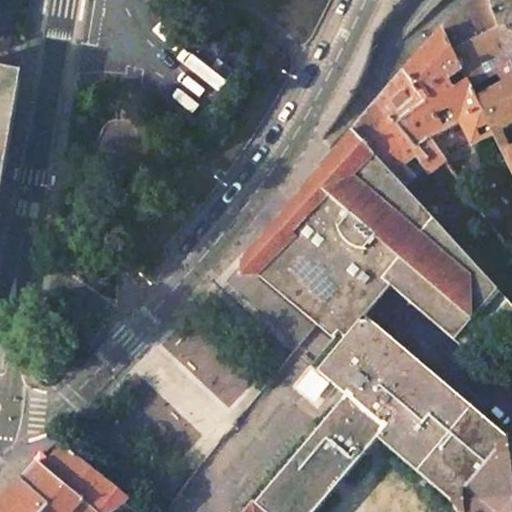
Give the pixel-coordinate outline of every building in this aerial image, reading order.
[(0,0),(0,191),(3,178),(19,78),(18,78),(0,73),(0,0)] [(457,17),(443,33),(463,73),(468,83),(470,88),(500,74),(500,76),(500,79),(500,80),(503,83),(505,84),(506,84),(506,86),(477,102),(494,136),(511,172),(511,148),(509,149),(501,133),(511,126),(511,67),(489,0),(479,0),(473,6),(457,17)] [(511,0),(489,0),(511,67),(511,0)] [(479,143),(494,136),(477,102),(470,88),(468,83),(455,95),(450,82),(463,73),(443,33),(424,53),(406,74),(426,106),(398,127),(415,148),(429,139),(460,123),(472,146),(479,143)] [(406,74),(379,103),(398,127),(426,106),(406,74)] [(410,151),(415,148),(398,127),(379,103),(366,117),(349,131),(388,167),(398,159),(410,151)] [(388,167),(349,131),(295,198),(291,202),(295,206),(307,216),(314,208),(325,217),(317,226),(382,280),(446,339),(491,287),(498,279),(405,185),(388,167)] [(410,151),(428,174),(446,162),(429,139),(415,148),(410,151)] [(415,177),(398,159),(388,167),(405,185),(415,177)] [(370,293),(382,280),(317,226),(307,216),(295,206),(283,220),(370,293)] [(370,293),(283,220),(274,230),(257,250),(249,252),(244,256),(241,261),(240,266),(242,271),(245,273),(248,275),(251,275),(256,275),(260,273),(263,270),(286,289),(283,293),(313,319),(317,322),(334,336),(370,293)] [(434,377),(436,375),(431,371),(429,373),(364,318),(320,373),(348,396),(256,504),(254,503),(246,511),(511,511),(511,443),(511,442),(489,423),(492,419),(488,416),(484,420),(461,399),(464,396),(460,393),(457,396),(434,377)] [(19,480),(55,511),(105,511),(127,498),(58,440),(19,480)] [(55,511),(19,480),(0,501),(0,511),(55,511)]
